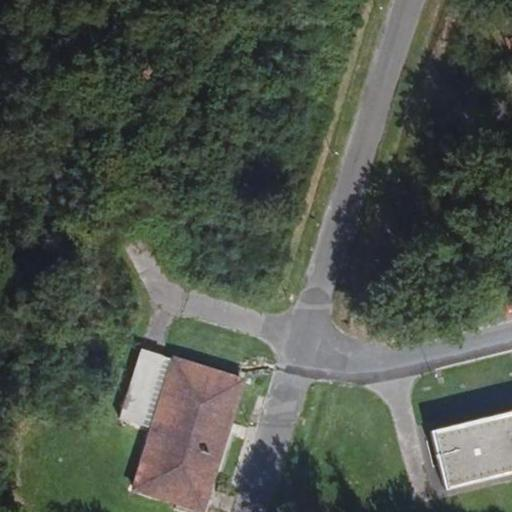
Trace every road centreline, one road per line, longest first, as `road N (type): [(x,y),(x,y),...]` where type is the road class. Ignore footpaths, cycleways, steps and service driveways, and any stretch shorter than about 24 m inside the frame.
road 1 (unclassified): [(306,337),(411,0)]
road 2 (unclassified): [(253,511),(306,337)]
road 3 (unclassified): [(160,328),(170,296),(306,337)]
road 4 (unclassified): [(375,364),(403,411),(423,494)]
road 5 (unclassified): [(375,364),(511,340)]
